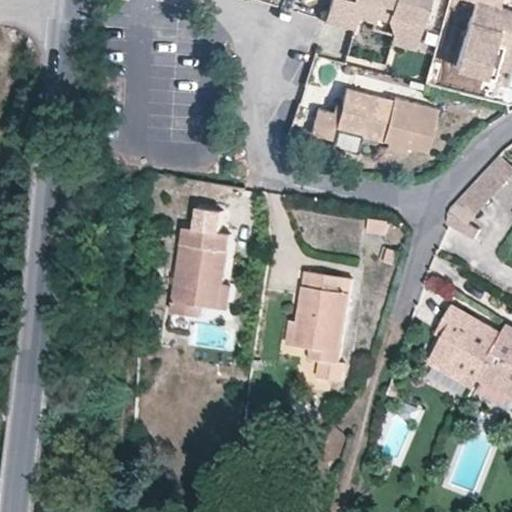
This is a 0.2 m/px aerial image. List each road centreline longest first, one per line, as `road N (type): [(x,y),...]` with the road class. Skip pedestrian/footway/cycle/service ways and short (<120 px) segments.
road 1 (residential): [(511,127),(438,201),(255,170),(287,24),(202,0)]
road 2 (tertiary): [(21,511),(60,10)]
